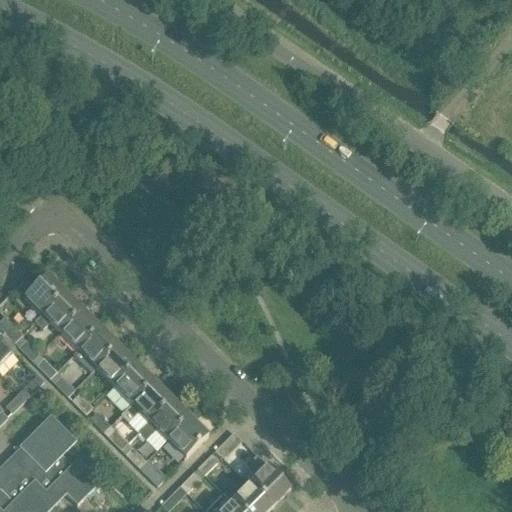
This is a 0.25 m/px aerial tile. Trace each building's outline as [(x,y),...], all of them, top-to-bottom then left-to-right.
[(23,301),(41,319),(64,297),(46,278),(23,301)] [(49,327),(59,337),(82,315),(64,297),(41,319),(34,326),(42,334),(49,327)] [(59,337),(77,355),(100,332),(82,315),(59,337)] [(0,324),(0,334),(13,347),(22,339),(4,321),(0,324)] [(90,378),(95,373),(118,350),(100,332),(77,355),(72,360),(90,378)] [(0,342),(0,369),(14,356),(0,342)] [(18,352),(31,366),(38,359),(24,345),(18,352)] [(95,373),(113,390),(136,368),(118,350),(95,373)] [(36,370),(48,383),(55,376),(42,363),(36,370)] [(113,390),(131,408),(154,386),(136,368),(113,390)] [(22,392),(29,399),(42,386),(36,379),(22,392)] [(53,387),(67,401),(73,394),(60,380),(53,387)] [(139,416),(149,426),(171,404),(154,386),(131,408),(120,420),(128,428),(139,416)] [(4,411),(11,417),(24,404),(17,397),(4,411)] [(71,405),(85,419),(91,412),(78,399),(71,405)] [(157,434),(167,444),(189,422),(171,404),(149,426),(138,437),(146,444),(157,434)] [(89,423),(102,437),(109,430),(96,416),(89,423)] [(0,511),(51,511),(56,508),(53,505),(62,495),(76,509),(99,487),(76,464),(70,470),(60,459),(73,446),(49,422),(20,451),(19,451),(23,455),(14,464),(10,461),(0,471),(0,511)] [(189,422),(167,444),(185,462),(207,440),(189,422)] [(107,441),(120,454),(127,447),(114,434),(107,441)] [(233,437),(215,455),(223,463),(241,445),(233,437)] [(125,459),(138,472),(145,466),(131,452),(125,459)] [(210,459),(196,473),(203,480),(217,466),(210,459)] [(259,478),(248,489),(271,511),(289,493),(256,460),(248,467),(259,478)] [(150,470),(143,477),(156,490),(163,484),(150,470)] [(192,477),(179,490),(186,497),(199,484),(192,477)] [(248,489),(230,507),(234,511),(270,511),(271,511),(248,489)] [(174,495),(160,508),(163,511),(170,511),(181,502),(174,495)]
